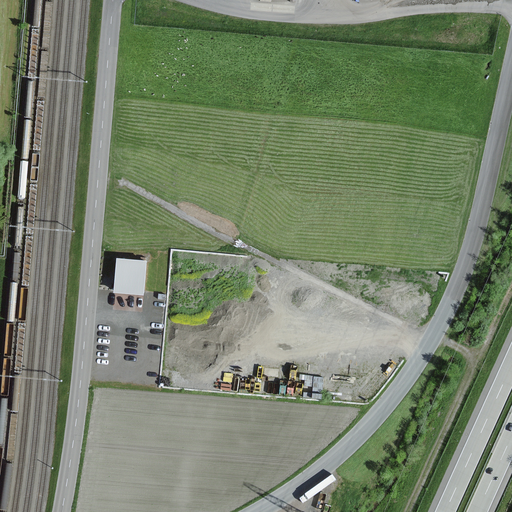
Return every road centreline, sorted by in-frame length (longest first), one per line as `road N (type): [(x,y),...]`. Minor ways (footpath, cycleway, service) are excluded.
road 1 (unclassified): [(258,511),(356,438),(431,340),(477,229),(511,70)]
road 2 (unclassified): [(61,511),(113,0)]
road 3 (track): [(98,168),(431,340)]
road 4 (motorway): [(511,368),(447,511)]
